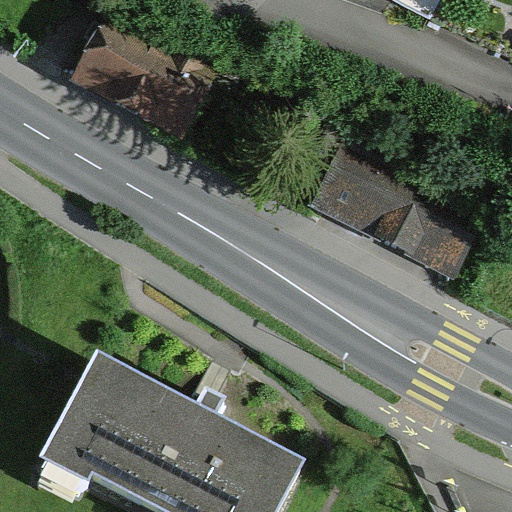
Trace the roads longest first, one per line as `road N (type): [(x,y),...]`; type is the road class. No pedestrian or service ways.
road 1 (secondary): [(0,109),(511,399)]
road 2 (residential): [(259,0),(511,90)]
